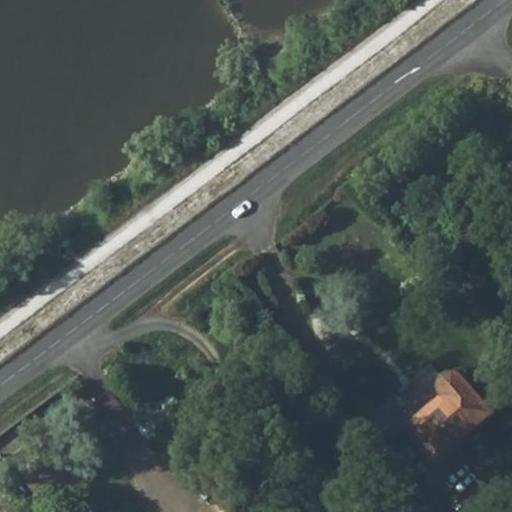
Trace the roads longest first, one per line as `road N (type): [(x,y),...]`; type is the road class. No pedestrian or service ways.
road 1 (secondary): [(504,0),(0,383)]
road 2 (unknown): [(248,194),(298,311)]
